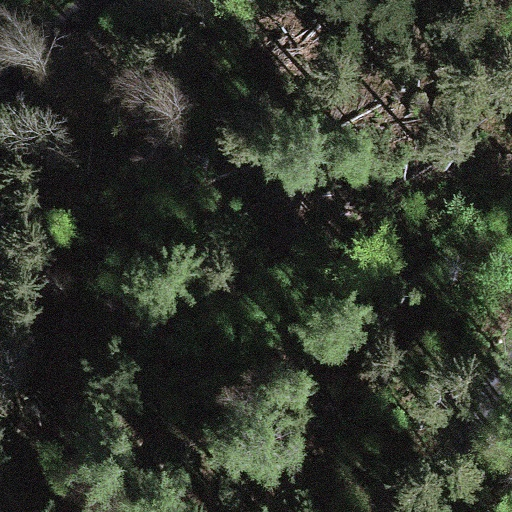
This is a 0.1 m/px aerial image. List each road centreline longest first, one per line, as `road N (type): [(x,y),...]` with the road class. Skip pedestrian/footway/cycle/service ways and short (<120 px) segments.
road 1 (track): [(511,371),(444,511)]
road 2 (track): [(0,89),(43,38),(109,0)]
